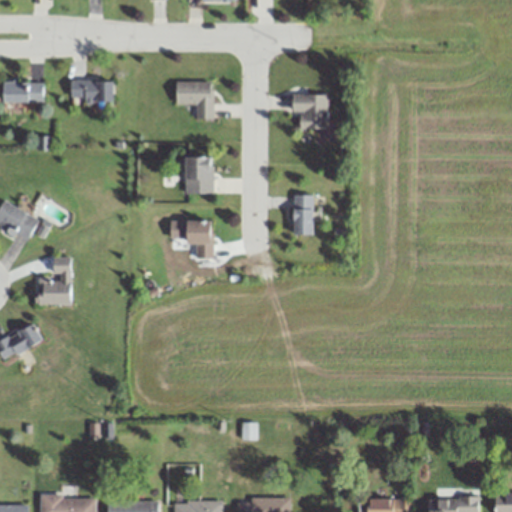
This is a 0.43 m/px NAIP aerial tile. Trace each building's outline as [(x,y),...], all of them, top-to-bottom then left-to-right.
[(69,102),(113,102),(113,80),(69,80),(69,102)] [(42,81),(3,81),(3,102),(42,102),(42,81)] [(176,105),(195,105),(195,119),(212,119),(212,82),(176,82),(176,105)] [(328,94),(292,94),(292,112),(300,112),(300,130),(328,130),(328,94)] [(185,193),(212,193),(212,157),(185,157),(185,193)] [(293,234),(312,234),(312,194),(293,194),(293,234)] [(0,225),(25,241),(38,220),(5,200),(0,207),(0,225)] [(212,258),(212,220),(187,220),(187,245),(195,245),(195,258),(212,258)] [(69,304),(69,256),(52,256),(52,277),(37,277),(37,304),(69,304)] [(41,341),(32,323),(0,340),(0,357),(2,362),(41,341)] [(257,422),(240,422),(240,439),(256,440),(257,422)] [(511,511),(511,491),(495,492),(494,511),(511,511)] [(94,511),(95,496),(40,495),(39,511),(94,511)] [(427,496),(426,511),(478,511),(478,496),(427,496)] [(289,511),(289,497),(237,497),(236,511),(289,511)] [(368,511),(409,511),(409,498),(368,498),(368,511)] [(107,511),(157,511),(158,500),(107,501),(107,511)]
